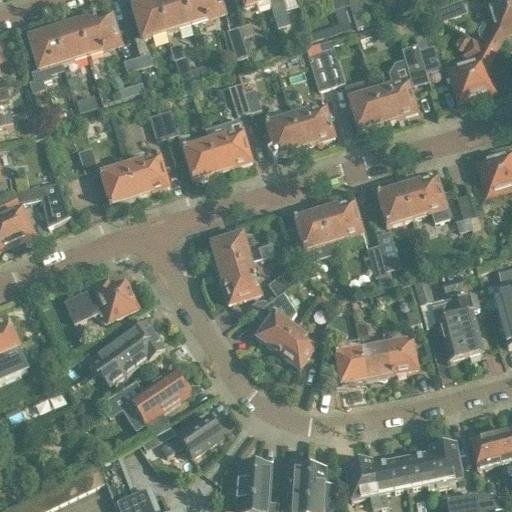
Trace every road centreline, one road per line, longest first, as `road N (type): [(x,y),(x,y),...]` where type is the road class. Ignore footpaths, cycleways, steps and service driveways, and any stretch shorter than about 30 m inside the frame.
road 1 (residential): [(511,385),(311,428),(259,413),(194,327),(145,234)]
road 2 (residential): [(145,234),(511,121)]
road 3 (residential): [(0,290),(145,234)]
